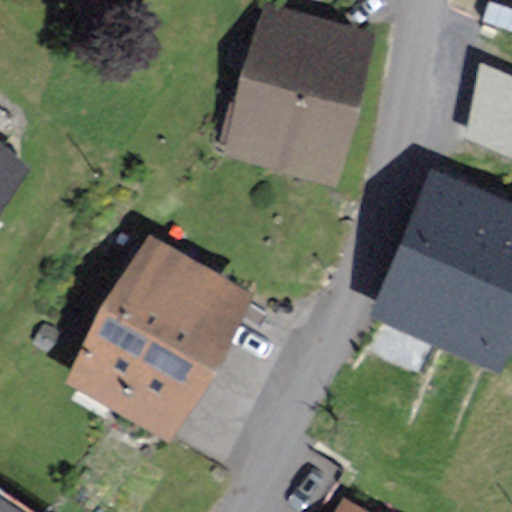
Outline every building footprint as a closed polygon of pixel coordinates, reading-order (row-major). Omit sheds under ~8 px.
[(342,175),(377,29),(255,0),(254,0),(220,145),(342,175)] [(511,68),(480,61),(463,136),(511,147),(511,68)] [(0,139),(0,199),(29,162),(0,139)] [(511,341),(511,198),(434,167),(374,315),(502,367),(511,341)] [(176,432),(253,286),(142,228),(65,375),(176,432)] [(383,511),(348,492),(336,511),(383,511)] [(21,511),(0,499),(0,511),(21,511)]
